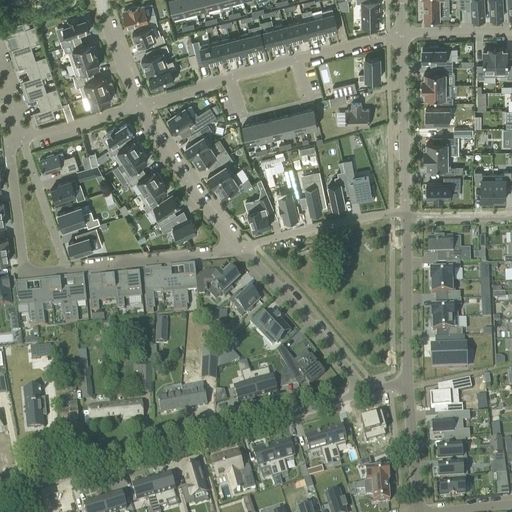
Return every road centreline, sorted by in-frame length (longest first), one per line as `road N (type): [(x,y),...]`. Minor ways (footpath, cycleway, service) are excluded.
road 1 (residential): [(0,496),(366,392)]
road 2 (residential): [(394,37),(138,107)]
road 3 (residential): [(366,392),(237,249)]
road 4 (residential): [(400,217),(394,37)]
road 5 (residential): [(59,266),(237,249)]
road 6 (residential): [(237,249),(174,170),(138,107)]
road 7 (residential): [(405,384),(400,217)]
road 8 (residential): [(400,217),(237,249)]
road 9 (residential): [(22,138),(15,145),(27,268),(59,266)]
road 10 (residential): [(22,138),(59,266)]
road 11 (residential): [(416,511),(405,384)]
road 12 (residential): [(22,138),(138,107)]
